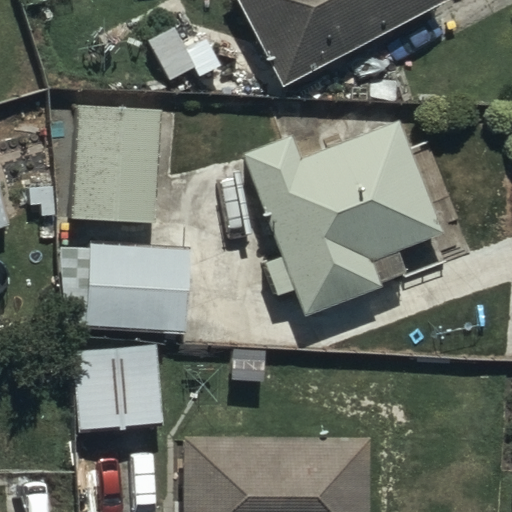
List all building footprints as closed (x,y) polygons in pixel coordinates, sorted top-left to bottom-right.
[(448,0),(233,0),(280,90),(450,2),(448,0)] [(154,112),(74,110),(72,219),(151,221),(154,112)] [(396,123),(300,159),(291,136),(241,155),(280,258),(264,264),(276,296),(292,290),(302,315),(381,285),(380,280),(403,271),(394,248),(438,231),(396,123)] [(188,248),(58,246),(64,333),(186,335),(188,248)] [(161,428),(151,347),(65,357),(75,438),(161,428)] [(366,511),(367,442),(186,440),(185,511),(366,511)]
